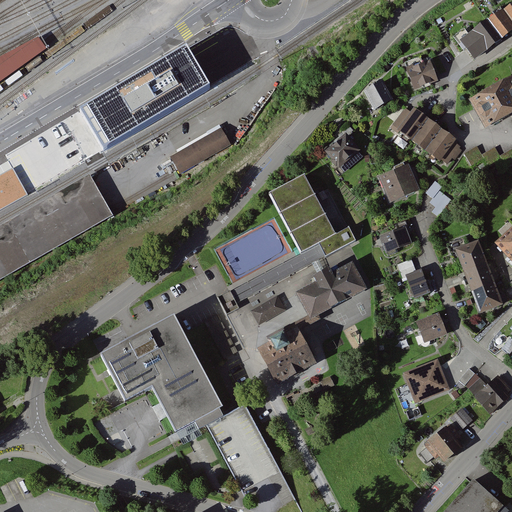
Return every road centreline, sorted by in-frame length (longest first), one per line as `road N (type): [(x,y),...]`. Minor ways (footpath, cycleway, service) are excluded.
road 1 (tertiary): [(426,0),(236,203),(57,347),(39,376),(38,428)]
road 2 (tertiary): [(229,0),(0,142)]
road 3 (tertiary): [(38,428),(75,468),(221,511)]
road 4 (residential): [(511,376),(458,328),(418,226)]
road 5 (tertiary): [(511,406),(418,511)]
